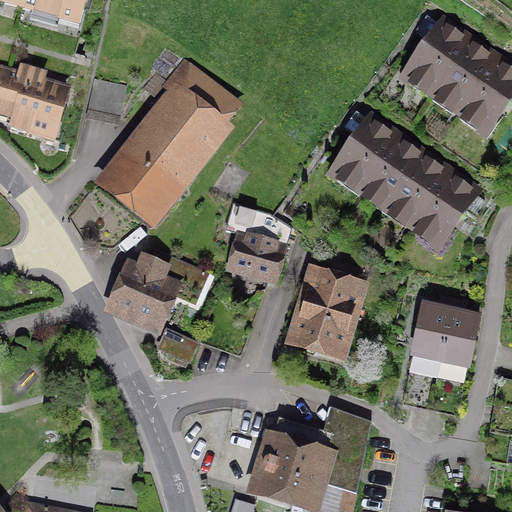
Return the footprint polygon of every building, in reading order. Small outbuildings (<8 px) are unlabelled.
[(86,0),(0,0),(0,5),(79,27),(86,0)] [(434,92),(469,41),(442,23),(407,74),(434,92)] [(124,40),(140,46),(144,33),(128,28),(124,40)] [(469,41),(434,92),(461,110),(496,60),(469,41)] [(511,70),(496,60),(461,110),(491,131),(511,100),(511,70)] [(154,239),(233,137),(223,130),(242,105),(185,61),(160,93),(168,99),(94,193),(154,239)] [(70,88),(0,69),(0,137),(53,152),(70,88)] [(127,92),(96,85),(87,125),(119,132),(127,92)] [(335,171),(361,188),(396,137),(371,120),(335,171)] [(424,156),(396,137),(361,188),(389,207),(424,156)] [(389,207),(415,225),(450,174),(424,156),(389,207)] [(481,195),(450,174),(415,225),(445,246),(481,195)] [(236,237),(225,275),(276,289),(291,231),(272,217),(232,207),(225,235),(236,237)] [(106,318),(160,341),(181,292),(168,286),(172,276),(143,264),(139,273),(127,268),(106,318)] [(281,352),(343,370),(368,289),(306,271),(281,352)] [(402,405),(430,411),(452,317),(423,310),(402,405)] [(479,323),(452,317),(430,411),(458,418),(479,323)] [(160,356),(190,369),(198,350),(168,337),(160,356)] [(324,432),(283,420),(265,425),(246,494),(306,511),(320,511),(321,509),(330,511),(352,511),(370,422),(330,406),(324,432)] [(252,511),(254,506),(236,501),(232,511),(252,511)]
